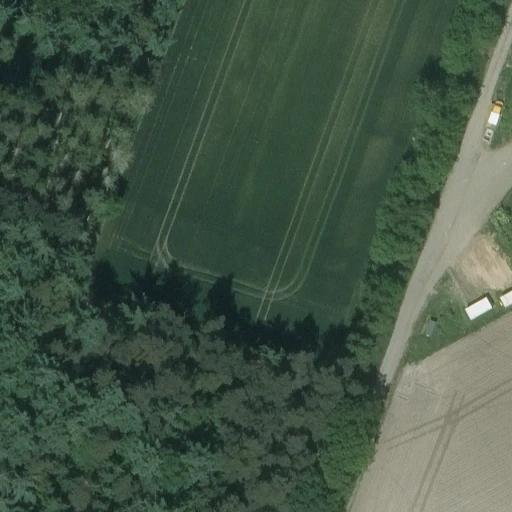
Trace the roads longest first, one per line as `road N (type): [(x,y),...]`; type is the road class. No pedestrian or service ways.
road 1 (track): [(511,0),(320,511)]
road 2 (track): [(362,400),(0,284)]
